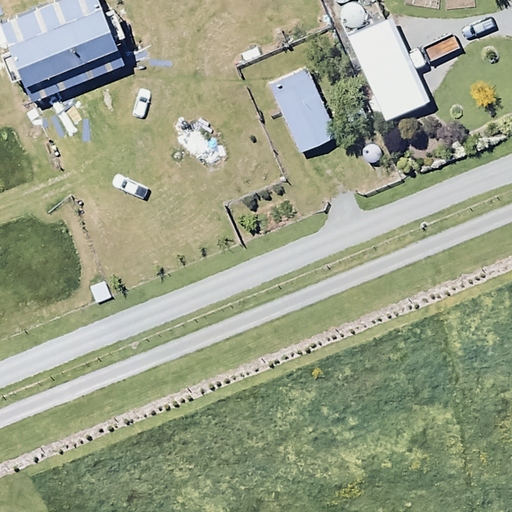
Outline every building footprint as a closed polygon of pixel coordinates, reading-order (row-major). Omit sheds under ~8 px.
[(121,65),(95,0),(64,0),(0,25),(0,33),(8,54),(0,57),(0,62),(17,106),(121,65)] [(425,102),(387,18),(343,38),(381,122),(425,102)] [(331,136),(302,67),(264,83),(294,152),(331,136)] [(353,162),(346,133),(330,137),(338,166),(353,162)] [(345,169),(354,195),(382,185),(375,164),(370,165),(368,161),(345,169)]
